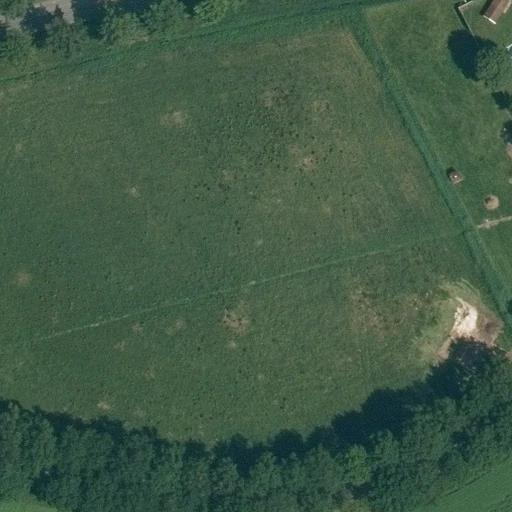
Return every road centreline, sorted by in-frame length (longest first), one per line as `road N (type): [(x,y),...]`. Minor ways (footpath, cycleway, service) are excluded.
road 1 (unclassified): [(0,469),(197,507),(305,509),(388,498),(457,465),(511,423)]
road 2 (primary): [(0,26),(125,0)]
